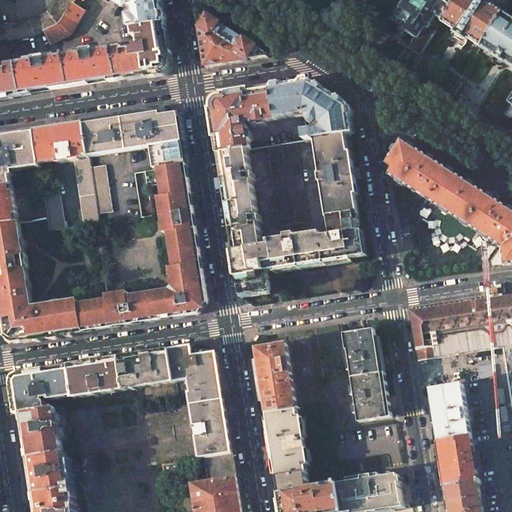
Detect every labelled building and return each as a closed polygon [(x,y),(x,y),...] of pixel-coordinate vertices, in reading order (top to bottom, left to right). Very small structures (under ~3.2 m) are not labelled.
[(0,42),(14,40),(34,36),(46,31),(61,23),(73,4),(75,0),(57,0),(53,7),(48,12),(30,21),(0,25),(0,42)] [(166,24),(162,0),(124,0),(121,6),(123,7),(126,4),(136,10),(137,17),(130,18),(132,30),(134,30),(166,24)] [(405,0),(392,21),(416,36),(404,56),(403,56),(398,63),(410,71),(410,72),(422,53),(422,52),(424,48),(435,31),(430,28),(437,16),(443,20),(454,4),(453,3),(447,0),(405,0)] [(482,45),(504,12),(509,4),(502,0),(455,0),(453,3),(454,4),(443,20),(457,28),(454,32),(467,40),(469,37),(482,45)] [(61,23),(46,31),(52,44),(71,35),(85,12),(73,4),(61,23)] [(270,55),(201,11),(198,13),(206,68),(269,58),(270,55)] [(511,17),(504,12),(482,45),(481,47),(494,55),(494,56),(495,56),(492,62),(501,68),(504,62),(505,63),(505,62),(511,66),(511,96),(508,102),(511,105),(511,17)] [(119,49),(114,50),(119,78),(123,77),(127,77),(128,80),(163,75),(172,62),(166,24),(134,30),(138,50),(125,52),(124,48),(119,49)] [(37,62),(18,65),(22,93),(119,78),(114,50),(98,52),(96,53),(95,50),(84,52),(85,54),(75,56),(74,51),(57,54),(58,59),(48,60),(48,58),(37,59),(37,62)] [(410,72),(418,76),(429,61),(428,56),(422,53),(410,72)] [(0,100),(14,98),(14,94),(18,93),(22,93),(18,65),(14,66),(8,66),(9,70),(0,71),(0,100)] [(468,83),(461,78),(449,96),(457,101),(458,101),(459,100),(469,85),(469,84),(468,83)] [(313,83),(273,88),(273,89),(278,120),(302,116),(303,122),(305,122),(307,132),(305,133),(306,140),(305,140),(305,141),(347,135),(355,134),(352,113),(351,107),(313,83)] [(273,88),(269,89),(274,121),(278,120),(273,89),(273,88)] [(269,89),(218,97),(212,105),(220,155),(249,150),(252,149),(248,126),(247,125),(246,125),(245,122),(254,121),(254,124),(273,121),(274,121),(269,89)] [(133,118),(86,125),(90,157),(152,148),(155,166),(156,170),(160,169),(188,165),(187,161),(180,114),(170,116),(169,112),(138,117),(133,118)] [(86,125),(36,133),(41,164),(54,162),(60,161),(60,164),(64,163),(64,162),(72,161),(72,162),(75,161),(85,226),(96,224),(100,224),(99,214),(92,168),(90,157),(86,125)] [(36,133),(0,138),(0,188),(13,187),(11,176),(17,175),(16,168),(39,164),(41,164),(36,133)] [(320,175),(321,184),(323,184),(329,219),(330,219),(359,213),(358,206),(356,195),(355,195),(352,181),(350,168),(350,166),(348,154),(350,154),(347,135),(305,141),(305,143),(312,142),(312,141),(313,141),(314,146),(317,146),(321,175),(320,175)] [(455,239),(457,238),(459,236),(461,234),(465,237),(472,241),(475,236),(477,232),(483,236),(491,241),(480,258),(481,264),(489,263),(490,269),(508,266),(511,265),(511,210),(480,190),(440,164),(406,143),(404,141),(389,164),(397,168),(391,177),(412,190),(438,207),(432,215),(442,222),(442,223),(441,225),(441,228),(441,232),(443,234),(444,236),(448,238),(452,239),(455,239)] [(296,143),(282,145),(294,225),(308,223),(296,143)] [(282,145),(268,146),(279,227),(294,225),(282,145)] [(249,150),(220,155),(221,165),(224,165),(227,186),(225,186),(231,222),(233,222),(237,243),(234,243),(242,297),(273,292),(270,273),(278,272),(295,269),(302,268),(328,264),(336,262),(366,258),(359,213),(330,219),(334,238),(324,239),(324,235),(298,239),(298,236),(289,238),(289,240),(271,243),(272,247),(264,248),(261,224),(263,224),(262,217),(260,217),(254,182),(257,182),(255,175),(253,175),(249,150)] [(171,269),(174,288),(172,290),(166,291),(129,297),(128,293),(124,294),(120,294),(108,296),(108,300),(80,305),(84,333),(198,315),(197,310),(200,310),(205,302),(205,299),(209,299),(188,165),(160,169),(162,184),(165,198),(160,199),(163,218),(166,234),(170,234),(176,268),(171,269)] [(106,166),(92,168),(99,214),(103,213),(103,214),(113,212),(106,166)] [(42,182),(29,184),(35,220),(48,218),(43,187),(42,182)] [(59,185),(43,187),(48,218),(50,231),(66,229),(59,185)] [(13,187),(0,188),(0,225),(20,223),(14,187),(14,186),(13,187)] [(20,223),(0,225),(0,239),(21,236),(22,236),(20,223)] [(21,236),(0,239),(0,260),(13,258),(25,256),(23,245),(22,236),(21,236)] [(13,258),(0,260),(0,288),(20,285),(24,284),(29,284),(25,256),(13,258)] [(0,303),(2,316),(29,312),(31,311),(38,310),(42,309),(50,308),(50,305),(33,308),(32,299),(29,284),(24,284),(20,285),(0,288),(0,303)] [(511,296),(413,312),(420,361),(463,354),(504,348),(504,353),(511,401),(511,296)] [(50,308),(55,338),(84,333),(80,305),(79,301),(50,305),(50,308)] [(29,312),(2,316),(5,335),(5,337),(7,337),(14,341),(14,344),(55,338),(50,308),(42,309),(38,310),(31,311),(29,312)] [(357,333),(346,335),(348,352),(349,351),(350,358),(347,359),(348,364),(351,363),(354,379),(383,374),(377,330),(357,333)] [(287,345),(258,349),(263,380),(264,386),(268,415),(298,410),(297,403),(288,344),(287,345)] [(206,345),(171,351),(175,382),(177,382),(191,380),(193,393),(191,394),(193,405),(225,400),(217,354),(206,345)] [(171,350),(120,358),(125,390),(126,390),(175,382),(171,351),(171,350)] [(120,358),(70,366),(75,396),(75,398),(125,390),(120,358)] [(20,374),(12,384),(17,415),(23,414),(47,410),(46,402),(42,400),(42,399),(51,397),(51,399),(52,400),(75,396),(70,366),(20,374)] [(383,374),(354,379),(360,421),(390,417),(387,396),(383,374)] [(465,385),(432,390),(433,394),(440,442),(473,437),(465,385)] [(225,400),(193,405),(196,427),(195,427),(196,429),(198,429),(199,436),(198,437),(201,459),(207,458),(233,454),(225,400)] [(47,410),(23,414),(24,415),(30,459),(64,453),(57,409),(47,410)] [(298,410),(268,415),(273,445),(275,455),(278,477),(308,472),(307,466),(310,465),(305,437),(302,417),(301,417),(300,409),(298,410)] [(473,437),(440,442),(448,488),(480,482),(473,437)] [(64,453),(30,459),(36,494),(70,490),(64,453)] [(210,482),(194,485),(198,511),(242,511),(233,454),(207,458),(210,482)] [(178,462),(163,464),(166,480),(181,477),(178,462)] [(308,472),(278,477),(283,511),(345,511),(341,485),(320,488),(319,485),(310,487),(308,472)] [(365,481),(341,485),(345,511),(362,511),(405,505),(400,477),(400,476),(383,478),(382,475),(364,478),(365,481)] [(484,511),(480,482),(448,488),(451,511),(484,511)] [(73,511),(70,490),(36,494),(38,511),(73,511)]
